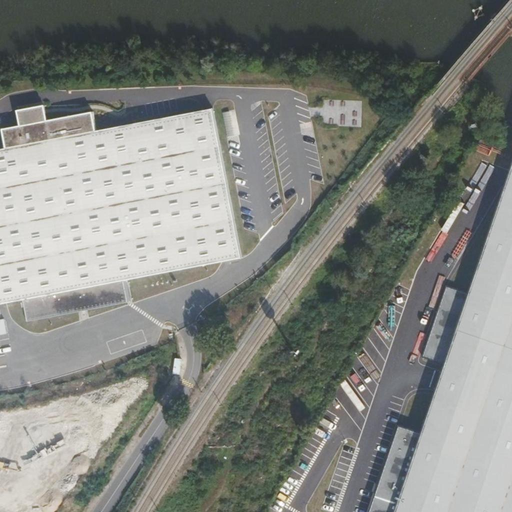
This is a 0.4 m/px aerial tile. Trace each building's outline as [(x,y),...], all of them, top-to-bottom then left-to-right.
[(213,108),(97,131),(7,148),(0,149),(0,304),(11,303),(22,300),(24,300),(124,281),(242,258),(213,108)] [(7,148),(97,131),(94,112),(40,122),(38,112),(24,114),(26,125),(4,129),(7,148)] [(511,511),(511,166),(501,197),(475,274),(469,293),(464,292),(447,286),(423,356),(446,364),(423,432),(400,426),(370,511),(511,511)] [(469,293),(475,274),(471,273),(464,292),(469,293)] [(128,302),(124,281),(24,300),(28,321),(128,302)] [(22,300),(11,303),(15,323),(26,321),(22,300)] [(112,332),(104,334),(106,340),(114,338),(112,332)]
